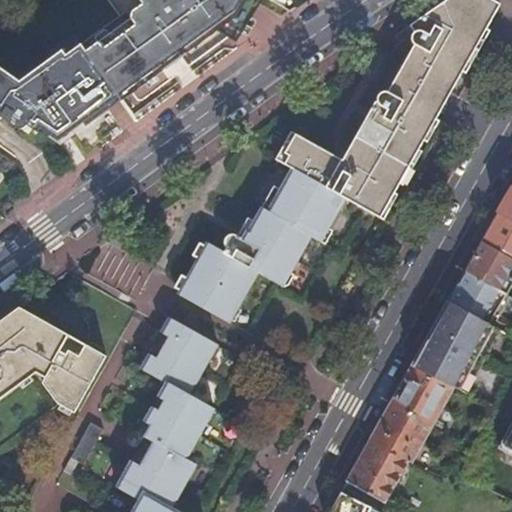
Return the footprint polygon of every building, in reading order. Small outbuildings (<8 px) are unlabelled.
[(249,18),(260,0),(138,0),(143,7),(128,18),(124,12),(82,42),(121,99),(171,62),(214,31),(232,43),(249,18)] [(343,196),(378,215),(434,115),(441,103),(498,1),(497,0),(439,0),(407,23),(413,31),(411,34),(411,36),(411,39),(413,41),(386,89),(379,90),(377,93),(376,97),(377,100),(373,100),(341,158),(290,129),(274,157),(291,166),(266,210),(261,207),(243,238),(229,231),(224,233),(222,236),(221,239),(221,242),(222,244),(224,245),(221,251),(204,242),(181,283),(182,283),(177,292),(228,320),(256,270),(281,284),(309,234),(319,239),(343,196)] [(0,115),(23,132),(39,127),(63,143),(70,138),(115,104),(121,99),(82,42),(57,60),(53,54),(29,72),(0,52),(0,115)] [(501,206),(497,213),(511,221),(511,186),(511,187),(501,206)] [(491,223),(481,242),(511,259),(511,221),(497,213),(491,223)] [(107,241),(119,248),(128,233),(122,230),(107,241)] [(468,265),(465,270),(505,293),(504,293),(505,294),(507,295),(511,284),(511,259),(481,242),(468,265)] [(505,293),(465,270),(455,288),(448,301),(489,323),(505,294),(504,293),(505,293)] [(507,295),(505,294),(489,323),(494,327),(509,335),(511,331),(495,322),(509,296),(507,295)] [(454,387),(459,390),(468,373),(472,375),(488,347),(484,345),(494,327),(489,323),(448,301),(429,333),(411,366),(454,387)] [(0,398),(34,373),(43,378),(40,384),(52,406),(71,417),(105,356),(18,307),(0,319),(0,398)] [(177,511),(169,507),(193,464),(183,458),(210,408),(187,395),(216,343),(164,314),(160,321),(159,321),(155,329),(151,336),(135,365),(164,382),(138,429),(135,429),(132,429),(129,431),(128,433),(127,435),(128,438),(132,442),(136,443),(141,439),(150,444),(140,461),(131,457),(116,483),(139,495),(129,511),(177,511)] [(151,336),(155,329),(149,326),(146,333),(151,336)] [(408,372),(390,403),(431,426),(454,387),(411,366),(408,372)] [(369,440),(407,461),(411,463),(431,426),(390,403),(374,432),(369,440)] [(103,429),(90,423),(63,471),(70,475),(78,461),(84,464),(103,429)] [(511,423),(499,448),(511,455),(511,423)] [(366,446),(346,482),(384,502),(407,461),(369,440),(366,446)] [(368,511),(371,508),(340,492),(330,510),(328,511),(368,511)]
